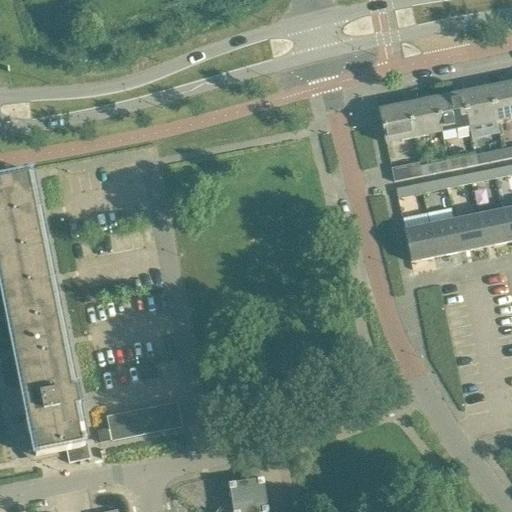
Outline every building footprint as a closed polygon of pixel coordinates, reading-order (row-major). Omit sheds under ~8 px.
[(497,122),(511,118),(511,83),(503,85),(503,86),(491,89),(497,122)] [(469,128),(497,122),(491,89),(476,92),(475,91),(462,93),(469,128)] [(440,134),(469,128),(462,93),(448,96),(448,97),(433,100),(440,134)] [(414,139),(440,134),(433,100),(421,103),(421,102),(407,105),(414,139)] [(400,142),(414,139),(407,105),(393,107),(394,109),(380,111),(380,110),(379,110),(386,145),(387,144),(387,143),(400,140),(400,142)] [(505,160),(511,158),(511,148),(503,151),(505,160)] [(477,166),(505,160),(503,151),(475,157),(477,166)] [(449,172),(477,166),(475,157),(447,162),(449,172)] [(422,177),(449,172),(447,162),(420,168),(422,177)] [(420,168),(419,164),(391,169),(394,183),(422,177),(420,168)] [(495,179),(511,175),(511,165),(493,170),(495,179)] [(470,184),(495,179),(493,170),(468,175),(470,184)] [(446,189),(470,184),(468,175),(444,180),(446,189)] [(433,192),(446,189),(444,180),(420,185),(422,194),(425,208),(436,205),(433,192)] [(31,436),(35,457),(66,451),(69,464),(91,460),(86,440),(79,442),(26,182),(0,187),(0,282),(28,423),(15,425),(16,433),(37,429),(38,435),(31,436)] [(398,199),(422,194),(420,185),(396,190),(398,199)] [(508,244),(511,242),(511,209),(501,212),(508,244)] [(484,249),(508,244),(501,212),(477,217),(484,249)] [(459,253),(484,249),(477,217),(453,222),(459,253)] [(435,258),(459,253),(453,222),(428,226),(435,258)] [(411,263),(435,258),(428,226),(404,231),(411,263)] [(177,403),(165,406),(170,430),(182,428),(177,403)] [(154,408),(159,433),(170,430),(165,406),(154,408)] [(142,410),(147,435),(159,433),(154,408),(142,410)] [(130,413),(135,437),(147,435),(142,410),(130,413)] [(118,415),(123,440),(135,437),(130,413),(118,415)] [(111,442),(123,440),(118,415),(106,418),(109,430),(111,442)] [(97,432),(99,444),(111,442),(109,430),(97,432)] [(267,511),(263,479),(228,485),(231,498),(220,511),(267,511)]
